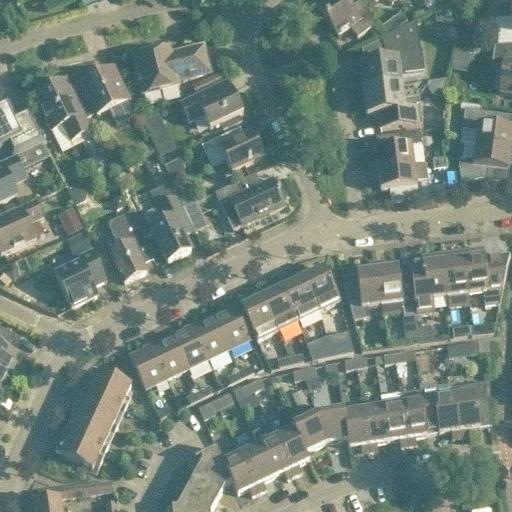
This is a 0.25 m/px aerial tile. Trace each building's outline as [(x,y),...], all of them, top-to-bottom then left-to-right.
[(79,0),(83,10),(97,4),(94,0),(79,0)] [(337,40),(350,31),(357,41),(376,28),(367,16),(359,5),(349,12),(341,0),(323,0),(314,7),(337,40)] [(385,0),(392,7),(398,2),(396,0),(355,0),(359,5),(367,16),(378,9),(375,5),(381,0),(385,0)] [(511,0),(493,0),(495,22),(511,20),(511,0)] [(387,63),(360,67),(363,93),(401,88),(399,73),(403,72),(404,77),(424,74),(421,53),(420,53),(416,24),(398,33),(380,43),(386,54),(387,63)] [(388,24),(380,30),(387,38),(395,33),(388,24)] [(457,49),(467,49),(467,36),(457,36),(457,49)] [(500,97),(511,98),(511,46),(494,48),(491,71),(503,72),(500,97)] [(177,85),(191,82),(210,77),(203,50),(170,58),(169,52),(134,61),(138,75),(131,77),(135,91),(141,89),(144,98),(178,89),(177,85)] [(87,99),(78,104),(86,121),(95,116),(97,119),(109,113),(117,129),(138,118),(115,70),(103,76),(81,86),(87,99)] [(212,78),(192,88),(197,97),(216,88),(212,78)] [(86,121),(78,104),(75,98),(67,83),(34,99),(42,117),(51,134),(52,134),(63,129),(68,139),(70,144),(91,133),(86,121)] [(189,127),(204,120),(210,133),(220,128),(223,134),(242,125),(239,119),(243,118),(232,95),(224,99),(219,89),(227,85),(227,84),(226,84),(209,92),(180,106),(189,127)] [(378,133),(398,130),(422,127),(418,100),(402,103),(401,88),(363,93),(367,119),(376,117),(378,133)] [(511,104),(504,103),(503,111),(511,112),(511,108),(511,104)] [(477,135),(475,148),(511,153),(511,118),(480,115),(481,109),(460,106),(460,115),(464,115),(462,133),(477,135)] [(12,152),(15,160),(44,146),(30,117),(14,124),(7,108),(0,110),(0,151),(4,150),(12,152)] [(159,118),(144,125),(150,136),(165,128),(159,118)] [(236,133),(218,142),(202,149),(212,171),(226,164),(232,176),(263,161),(262,159),(264,158),(258,147),(257,148),(252,139),(241,145),(236,133)] [(420,134),(409,135),(395,137),(376,139),(377,153),(375,153),(377,165),(369,166),(370,174),(414,169),(411,149),(422,147),(420,134)] [(0,207),(17,200),(11,188),(26,181),(24,178),(22,173),(49,161),(43,147),(16,160),(0,166),(0,207)] [(461,165),(458,165),(461,185),(487,182),(488,171),(508,174),(510,162),(511,161),(511,153),(475,148),(473,163),(461,165)] [(434,173),(446,171),(445,161),(432,163),(434,173)] [(62,170),(71,193),(83,188),(73,165),(62,170)] [(390,193),(391,206),(430,201),(428,183),(416,185),(414,169),(370,174),(371,183),(379,182),(381,194),(390,193)] [(449,198),(458,197),(455,174),(446,176),(449,198)] [(246,181),(215,197),(220,209),(233,235),(286,210),(273,183),(252,193),(246,182),(246,181)] [(82,189),(68,196),(75,210),(84,205),(87,198),(82,189)] [(176,196),(183,209),(194,204),(187,191),(176,196)] [(117,201),(115,206),(118,212),(128,208),(123,198),(117,201)] [(178,201),(155,212),(144,217),(168,267),(191,255),(184,241),(193,237),(195,236),(191,228),(183,211),(178,201)] [(44,222),(35,203),(0,219),(0,231),(0,232),(0,258),(1,260),(37,244),(30,229),(44,222)] [(195,226),(200,219),(194,206),(183,211),(191,228),(195,226)] [(74,213),(60,220),(69,240),(83,233),(74,213)] [(110,256),(116,269),(124,287),(146,277),(134,250),(145,245),(136,227),(131,215),(110,225),(109,229),(119,251),(110,256)] [(86,235),(69,243),(75,257),(92,249),(86,235)] [(483,252),(462,255),(468,298),(469,298),(483,296),(485,311),(499,309),(510,259),(485,263),(483,252)] [(54,277),(70,310),(71,313),(98,300),(94,291),(107,285),(92,254),(78,261),(80,264),(54,277)] [(448,301),(447,301),(448,311),(470,309),(469,298),(468,298),(462,255),(442,257),(448,301)] [(448,301),(442,257),(421,260),(425,288),(413,289),(413,295),(414,295),(417,320),(435,317),(433,303),(447,301),(448,301)] [(107,258),(101,260),(106,272),(112,269),(107,258)] [(384,265),(376,266),(382,309),(381,309),(382,320),(402,317),(403,321),(417,320),(414,295),(413,295),(402,296),(398,271),(386,273),(384,265)] [(356,276),(356,278),(357,279),(342,281),(348,303),(353,323),(368,321),(367,311),(381,309),(382,309),(376,266),(368,267),(369,275),(356,276)] [(11,267),(4,277),(13,285),(18,279),(17,272),(11,267)] [(324,271),(303,281),(320,315),(340,305),(324,271)] [(303,281),(282,291),(299,325),(320,315),(303,281)] [(282,291),(262,301),(278,335),(299,325),(282,291)] [(240,311),(249,329),(257,345),(278,335),(262,301),(240,311)] [(212,321),(229,354),(250,344),(234,310),(212,321)] [(229,354),(212,321),(192,330),(208,364),(229,354)] [(192,330),(171,340),(188,374),(208,364),(192,330)] [(466,341),(464,330),(451,332),(453,343),(466,341)] [(0,371),(9,376),(10,374),(12,375),(17,366),(14,365),(18,357),(10,353),(16,340),(0,332),(0,371)] [(171,340),(151,350),(167,384),(188,374),(171,340)] [(478,346),(479,357),(489,356),(488,345),(478,346)] [(476,347),(468,348),(470,360),(478,359),(476,347)] [(345,358),(353,357),(351,348),(343,349),(331,352),(333,361),(345,358)] [(130,360),(146,394),(167,384),(151,350),(130,360)] [(333,361),(331,352),(318,355),(320,363),(333,361)] [(394,359),(395,368),(406,366),(405,357),(394,359)] [(291,370),(304,367),(302,358),(290,361),(291,370)] [(395,368),(394,359),(383,360),(384,369),(395,368)] [(279,373),(291,370),(290,361),(277,364),(279,373)] [(366,363),(355,364),(357,373),(367,372),(366,363)] [(346,375),(357,373),(355,364),(344,366),(346,375)] [(336,368),(326,370),(328,379),(338,377),(336,368)] [(239,375),(243,383),(254,378),(250,370),(239,375)] [(0,395),(0,396),(4,388),(6,389),(11,379),(8,378),(9,376),(0,371),(0,395)] [(314,372),(303,374),(305,383),(316,381),(314,372)] [(303,374),(293,377),(295,386),(305,383),(303,374)] [(98,462),(131,390),(99,375),(60,459),(92,473),(90,476),(96,478),(102,464),(98,462)] [(231,389),(243,383),(239,375),(227,381),(231,389)] [(254,397),(264,392),(260,383),(251,388),(254,397)] [(452,444),(460,443),(453,391),(452,387),(437,389),(437,386),(419,389),(420,394),(427,440),(451,436),(452,444)] [(453,391),(460,443),(469,441),(468,433),(492,430),(490,404),(490,386),(485,386),(453,391)] [(245,401),(254,397),(251,388),(241,393),(245,401)] [(202,404),(210,399),(206,391),(198,396),(202,404)] [(420,394),(400,397),(402,407),(405,429),(408,451),(416,450),(415,442),(427,440),(420,394)] [(195,407),(202,404),(198,396),(186,401),(190,409),(195,407)] [(400,397),(381,400),(382,410),(388,446),(399,444),(401,452),(408,451),(405,429),(402,407),(400,397)] [(217,405),(215,406),(216,409),(219,414),(222,421),(235,415),(232,408),(234,408),(229,399),(217,405)] [(214,416),(219,414),(216,409),(215,406),(199,414),(204,425),(215,419),(214,416)] [(377,448),(388,446),(382,410),(363,413),(370,457),(378,456),(377,448)] [(168,411),(156,416),(160,424),(172,419),(168,411)] [(362,458),(370,457),(363,413),(343,417),(347,444),(348,452),(360,450),(362,458)] [(326,448),(347,444),(343,417),(317,421),(326,448)] [(295,431),(306,457),(326,448),(317,421),(295,431)] [(252,437),(258,449),(273,482),(284,477),(287,484),(294,480),(276,441),(270,428),(252,437)] [(309,465),(306,457),(295,431),(276,441),(294,480),(302,477),(298,470),(309,465)] [(240,458),(259,497),(266,494),(263,487),(273,482),(258,449),(240,458)] [(223,465),(216,453),(200,460),(202,465),(177,511),(172,511),(213,511),(226,489),(232,487),(223,466),(223,465)] [(252,501),(259,497),(240,458),(223,466),(232,487),(238,499),(248,493),(252,501)] [(61,492),(59,493),(61,502),(61,503),(114,496),(112,486),(61,492)] [(33,511),(61,511),(61,503),(61,502),(59,493),(37,496),(39,505),(33,506),(33,511)]
